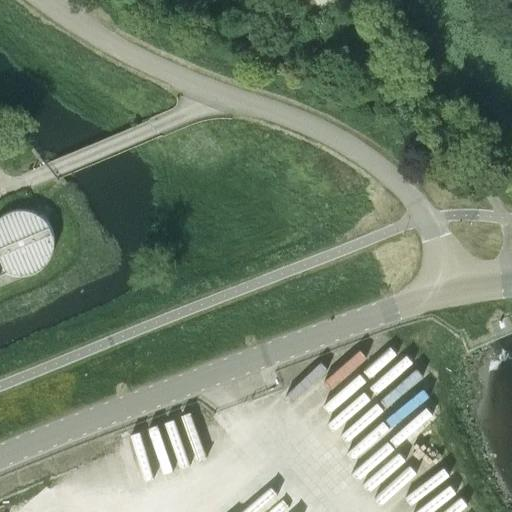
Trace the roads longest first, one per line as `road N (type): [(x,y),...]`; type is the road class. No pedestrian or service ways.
road 1 (tertiary): [(0,458),(455,289)]
road 2 (unclassified): [(455,289),(411,199),(359,151),(154,67),(86,29)]
